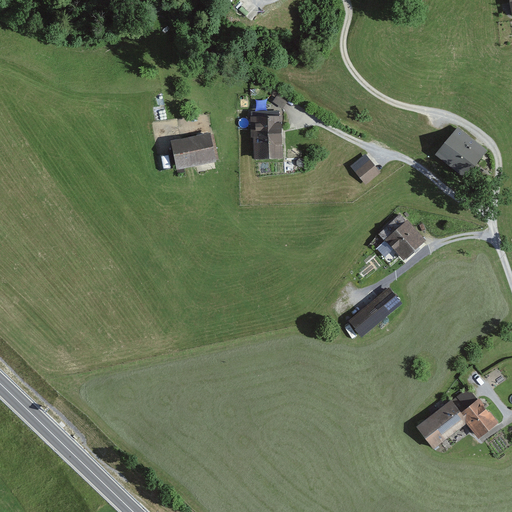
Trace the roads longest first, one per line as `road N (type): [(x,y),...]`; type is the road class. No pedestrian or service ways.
road 1 (unclassified): [(492,218),(499,170),(490,142),(461,120),(404,106),(366,85),(345,50),(346,0)]
road 2 (unclassified): [(492,218),(422,168),(294,111)]
road 3 (trunk): [(0,384),(136,511)]
road 4 (unclassified): [(340,318),(432,248),(495,234)]
